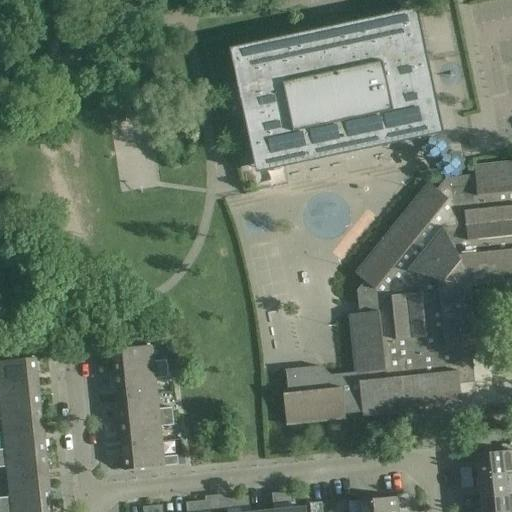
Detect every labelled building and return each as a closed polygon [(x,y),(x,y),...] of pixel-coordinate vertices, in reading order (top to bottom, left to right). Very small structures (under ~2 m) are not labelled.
[(417,8),(229,49),(255,173),(444,134),(417,8)] [(511,162),(475,166),(476,176),(446,178),(435,192),(427,185),(356,274),(366,282),(362,286),(365,314),(349,316),(356,375),(332,377),(321,367),(285,372),(287,391),(283,391),(287,427),(346,420),(346,415),(363,414),(364,418),(405,414),(405,408),(462,402),(461,385),(476,383),(473,356),(467,357),(466,349),(476,347),(470,295),(469,289),(473,285),(511,280),(511,162)] [(112,351),(115,375),(168,370),(167,361),(154,362),(152,346),(112,351)] [(0,386),(39,383),(37,358),(0,362),(0,386)] [(115,375),(117,399),(157,395),(156,379),(169,378),(168,370),(115,375)] [(0,402),(0,410),(42,406),(39,383),(0,386),(0,400),(0,402)] [(117,399),(120,423),(173,417),(172,409),(159,410),(157,395),(117,399)] [(0,419),(2,419),(4,434),(44,430),(42,406),(0,410),(0,419)] [(120,423),(122,447),(163,443),(161,427),(173,426),(173,417),(120,423)] [(4,434),(5,450),(0,450),(0,458),(47,454),(44,430),(4,434)] [(122,447),(125,472),(178,466),(177,456),(164,458),(163,443),(122,447)] [(478,477),(511,473),(511,450),(476,455),(478,477)] [(0,467),(7,467),(9,482),(49,478),(47,454),(0,458),(0,467)] [(461,478),(472,477),(471,468),(460,469),(461,478)] [(511,473),(478,477),(480,498),(511,495),(511,473)] [(472,477),(461,478),(462,489),(473,487),(472,477)] [(0,499),(0,506),(52,501),(49,478),(9,482),(10,499),(0,499)] [(282,493),(283,504),(293,503),(292,492),(282,493)] [(283,504),(282,493),(272,493),(273,505),(283,504)] [(217,496),(218,511),(240,509),(239,497),(229,498),(229,495),(217,496)] [(466,511),(511,511),(511,495),(480,498),(481,510),(466,511)] [(195,502),(196,511),(208,511),(218,511),(217,496),(206,497),(206,501),(195,502)] [(239,497),(240,509),(250,507),(249,496),(239,497)] [(397,511),(396,496),(349,501),(349,511),(397,511)] [(0,511),(52,511),(52,501),(0,506),(0,511)] [(196,511),(195,502),(186,503),(187,511),(196,511)]
